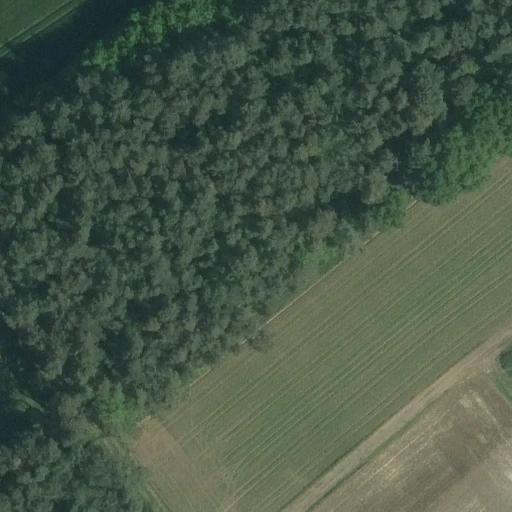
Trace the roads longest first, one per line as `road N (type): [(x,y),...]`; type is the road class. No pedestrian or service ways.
road 1 (track): [(294,511),(511,331)]
road 2 (track): [(0,291),(161,511)]
